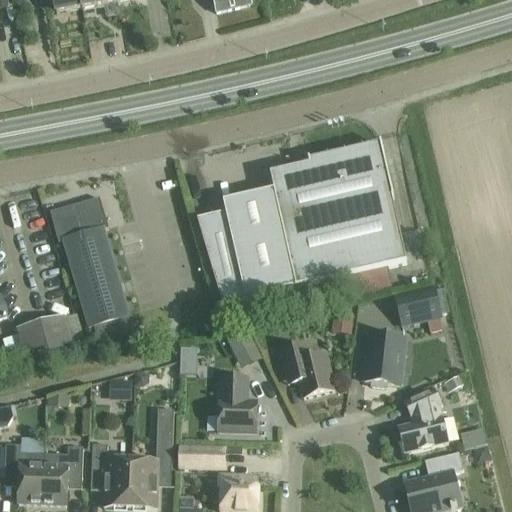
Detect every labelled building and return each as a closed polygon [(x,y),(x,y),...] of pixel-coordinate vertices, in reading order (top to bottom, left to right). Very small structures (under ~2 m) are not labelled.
[(13,0),(0,0),(2,9),(15,7),(13,0)] [(45,0),(47,5),(54,3),(56,15),(82,10),(83,10),(81,0),(45,0)] [(117,0),(81,0),(83,10),(82,10),(82,11),(119,5),(118,4),(117,0)] [(212,0),(216,15),(251,7),(249,0),(212,0)] [(274,194),(224,205),(227,216),(246,302),(277,295),(280,309),(340,295),(336,281),(387,270),(407,265),(392,202),(394,202),(387,169),(382,150),(381,150),(381,152),(311,168),(311,166),(309,166),(310,168),(270,177),(274,194)] [(50,215),(56,234),(59,246),(64,244),(89,331),(94,330),(99,344),(139,332),(134,316),(129,318),(104,232),(109,231),(100,200),(50,215)] [(342,295),(345,305),(392,294),(390,285),(342,295)] [(415,296),(395,300),(402,328),(428,321),(431,336),(443,334),(440,318),(441,318),(441,317),(435,294),(434,291),(415,296)] [(444,292),(435,294),(441,317),(450,315),(444,292)] [(335,314),(332,335),(351,337),(354,316),(335,314)] [(19,337),(3,341),(12,371),(74,355),(87,351),(87,348),(78,316),(73,317),(64,319),(41,326),(18,332),(19,337)] [(244,322),(237,323),(238,330),(255,326),(253,316),(243,318),(244,322)] [(229,344),(235,355),(242,351),(249,365),(260,360),(247,335),(229,344)] [(370,337),(365,385),(372,385),(372,389),(386,391),(387,387),(399,389),(405,341),(370,337)] [(280,353),(286,379),(288,387),(300,384),(304,401),(334,394),(325,356),(309,360),(305,346),(280,353)] [(221,380),(220,404),(219,404),(218,435),(257,436),(258,405),(247,404),(248,380),(221,380)] [(110,384),(110,402),(131,403),(132,384),(110,384)] [(434,392),(405,405),(412,421),(415,420),(416,427),(399,431),(402,445),(399,446),(403,454),(405,454),(405,457),(448,446),(442,420),(438,421),(436,411),(441,408),(434,392)] [(70,394),(48,400),(47,408),(54,409),(69,409),(70,394)] [(0,410),(0,430),(7,429),(13,419),(11,408),(0,410)] [(132,463),(130,511),(144,511),(156,511),(158,472),(172,473),(174,413),(158,412),(156,464),(132,463)] [(466,451),(488,449),(486,432),(464,434),(466,451)] [(5,481),(19,482),(19,507),(43,508),(44,468),(30,468),(30,456),(21,456),(21,448),(6,448),(5,481)] [(93,448),(91,486),(105,487),(105,511),(130,511),(132,463),(107,463),(108,448),(93,448)] [(221,473),(222,451),(181,449),(180,472),(221,473)] [(488,449),(474,453),(477,467),(492,463),(488,449)] [(44,468),(43,508),(66,509),(67,483),(82,484),(83,451),(68,450),(68,458),(59,457),(58,469),(44,468)] [(425,464),(429,481),(405,487),(410,511),(454,511),(462,510),(454,476),(464,474),(459,456),(425,464)] [(220,511),(258,511),(259,491),(253,491),(253,479),(219,478),(218,491),(232,491),(232,501),(221,500),(220,511)] [(195,510),(195,498),(183,498),(182,511),(206,511),(207,510),(195,510)]
